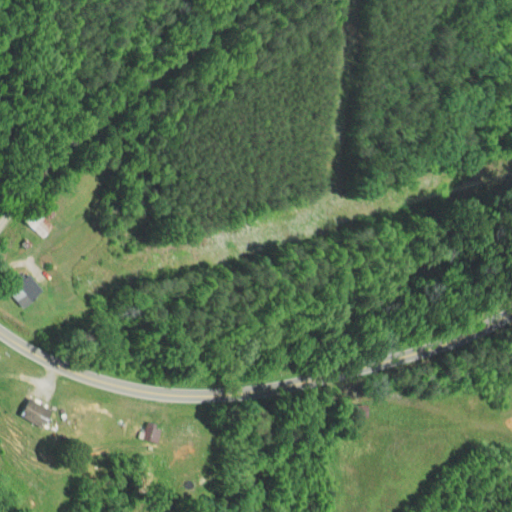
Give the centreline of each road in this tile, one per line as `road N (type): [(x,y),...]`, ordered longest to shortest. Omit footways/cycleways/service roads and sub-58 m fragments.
road 1 (secondary): [(0,329),(101,381),(206,397),(274,389),(443,347),(511,312)]
road 2 (residential): [(0,229),(55,149),(243,0)]
